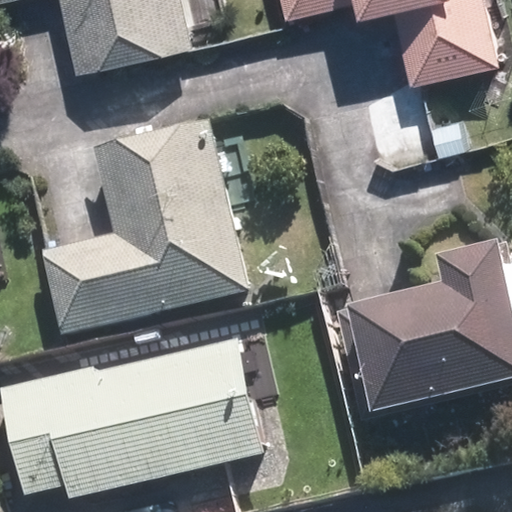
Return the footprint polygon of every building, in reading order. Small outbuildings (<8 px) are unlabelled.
[(60,0),(77,73),(192,48),(181,0),(0,0),(0,1),(4,0),(60,0)] [(280,0),(285,19),(350,4),(353,17),(390,9),(409,86),(500,64),(484,0),(280,0)] [(61,340),(248,296),(209,130),(93,157),(113,241),(42,257),(61,340)] [(370,423),(511,391),(511,324),(496,250),(432,264),(439,294),(346,314),(370,423)] [(69,506),(264,460),(236,344),(105,375),(103,370),(0,393),(0,397),(25,501),(67,491),(69,506)]
